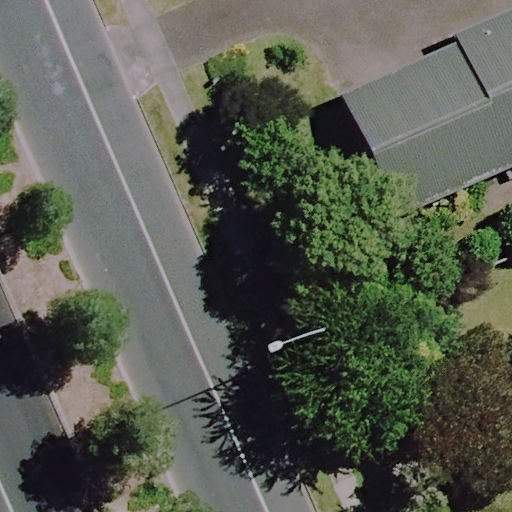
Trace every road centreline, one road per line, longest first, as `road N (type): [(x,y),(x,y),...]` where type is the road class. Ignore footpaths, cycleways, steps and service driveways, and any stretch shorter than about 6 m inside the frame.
road 1 (secondary): [(9,0),(233,511)]
road 2 (secondary): [(54,511),(0,387)]
